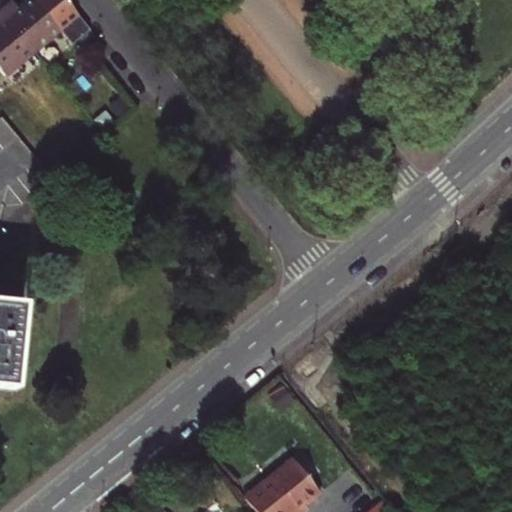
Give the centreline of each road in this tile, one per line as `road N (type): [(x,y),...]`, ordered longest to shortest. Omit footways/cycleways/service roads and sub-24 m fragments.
road 1 (residential): [(96,0),(324,286)]
road 2 (primary): [(324,286),(60,502)]
road 3 (primary): [(511,126),(324,286)]
